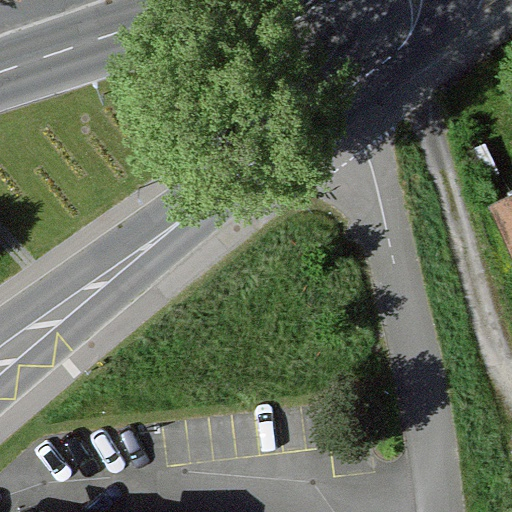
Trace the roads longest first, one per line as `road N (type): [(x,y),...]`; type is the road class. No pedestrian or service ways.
road 1 (tertiary): [(0,370),(344,95)]
road 2 (residential): [(344,95),(365,148),(433,427),(442,511)]
road 3 (secondary): [(0,73),(223,0)]
road 4 (tertiary): [(344,95),(408,38),(420,0)]
